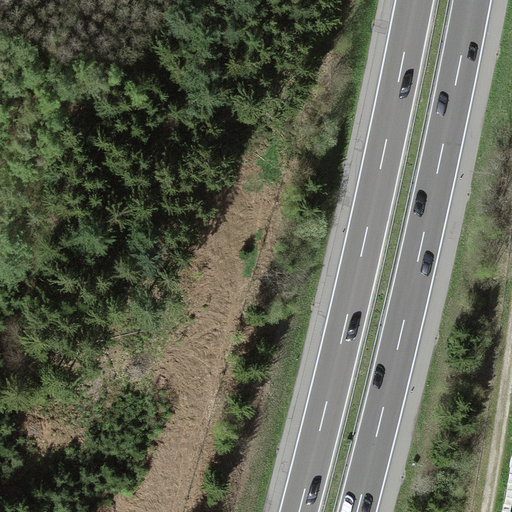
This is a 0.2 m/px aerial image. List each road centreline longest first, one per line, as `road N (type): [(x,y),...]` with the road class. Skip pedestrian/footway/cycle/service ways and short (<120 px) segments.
road 1 (motorway): [(414,0),(298,511)]
road 2 (motorway): [(357,511),(471,0)]
road 3 (track): [(487,511),(511,338)]
